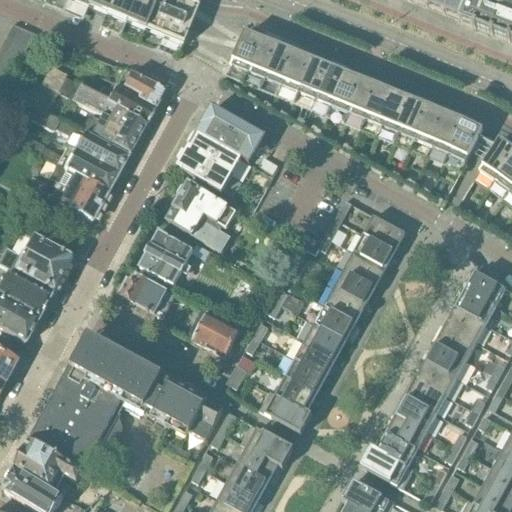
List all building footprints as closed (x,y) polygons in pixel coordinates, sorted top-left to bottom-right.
[(57,0),(60,1),(56,10),(70,16),(73,7),(116,24),(113,33),(126,39),(130,30),(154,40),(150,49),(164,55),(168,46),(179,50),(180,51),(180,50),(183,43),(188,30),(194,17),(194,15),(196,11),(168,0),(57,0)] [(511,0),(405,0),(462,22),(461,24),(473,29),(473,30),(509,44),(511,45),(511,0)] [(5,40),(26,52),(34,37),(12,28),(5,40)] [(230,72),(248,79),(264,39),(246,31),(230,72)] [(248,79),(265,85),(281,45),(264,39),(248,79)] [(0,49),(0,53),(20,64),(26,52),(5,40),(0,49)] [(265,85),(281,92),(298,52),(281,45),(265,85)] [(281,92),(298,99),(314,59),(298,52),(281,92)] [(0,68),(13,76),(20,64),(0,53),(0,68)] [(331,66),(314,59),(298,99),(315,106),(331,66)] [(348,72),(331,66),(315,106),(331,112),(348,72)] [(13,76),(0,68),(0,90),(1,92),(4,93),(23,103),(34,109),(47,116),(59,95),(57,94),(47,88),(39,103),(27,97),(8,86),(13,76)] [(101,118),(107,122),(113,112),(143,128),(144,129),(154,112),(153,111),(118,93),(120,89),(115,87),(111,95),(103,90),(98,99),(65,81),(67,77),(51,68),(41,85),(35,82),(27,97),(39,103),(47,88),(101,118)] [(364,79),(348,72),(331,112),(348,119),(364,79)] [(162,94),(128,77),(127,76),(120,89),(118,93),(153,111),(162,94)] [(381,86),(364,79),(348,119),(365,126),(381,86)] [(398,92),(381,86),(365,126),(381,133),(398,92)] [(414,99),(398,92),(381,133),(398,139),(414,99)] [(431,106),(414,99),(398,139),(415,146),(431,106)] [(448,113),(431,106),(415,146),(431,153),(448,113)] [(117,178),(126,160),(89,139),(80,134),(80,135),(47,117),(47,116),(34,109),(28,120),(50,132),(54,133),(55,130),(68,137),(62,148),(73,154),(85,161),(117,178)] [(264,141),(212,111),(202,129),(202,130),(203,130),(202,132),(203,132),(201,136),(200,135),(199,137),(198,137),(198,138),(242,163),(249,167),(254,159),(264,141)] [(126,160),(143,128),(113,112),(107,122),(101,118),(100,119),(98,124),(92,121),(87,123),(80,134),(89,139),(126,160)] [(466,120),(448,113),(431,153),(448,160),(466,120)] [(485,130),(466,120),(448,160),(465,168),(485,130)] [(232,180),(242,163),(198,138),(197,137),(187,154),(232,180)] [(511,145),(502,139),(497,147),(479,176),(495,186),(511,161),(511,145)] [(65,167),(62,172),(106,196),(117,178),(85,161),(73,154),(65,167)] [(187,154),(180,167),(181,174),(222,197),(232,180),(187,154)] [(511,193),(511,161),(495,186),(509,197),(511,193)] [(62,172),(56,168),(36,204),(51,212),(54,206),(90,226),(106,196),(62,172)] [(180,202),(174,211),(167,225),(221,257),(230,241),(220,235),(222,231),(226,233),(236,216),(188,188),(187,190),(181,191),(178,198),(179,202),(180,202)] [(338,216),(345,220),(352,208),(345,204),(338,216)] [(373,219),(363,238),(393,255),(397,247),(399,249),(405,237),(373,219)] [(325,241),(332,244),(338,232),(332,229),(325,241)] [(159,239),(149,257),(142,270),(141,270),(140,272),(142,273),(174,290),(193,254),(161,238),(162,237),(160,236),(159,238),(159,239)] [(363,238),(353,256),(385,274),(391,263),(389,262),(393,255),(363,238)] [(332,244),(325,241),(319,252),(325,256),(332,244)] [(10,254),(1,270),(51,297),(68,268),(68,266),(69,264),(68,263),(67,261),(31,242),(21,260),(10,254)] [(353,256),(343,274),(373,290),(377,283),(379,284),(385,274),(353,256)] [(295,271),(302,275),(309,263),(302,259),(295,271)] [(302,275),(295,271),(289,283),(295,286),(302,275)] [(343,274),(333,292),(366,310),(371,299),(369,298),(373,290),(343,274)] [(506,293),(474,275),(468,286),(470,288),(466,295),(496,311),(506,293)] [(0,304),(36,325),(48,302),(5,278),(0,286),(0,304)] [(120,306),(133,312),(135,309),(161,323),(174,299),(137,279),(133,287),(129,285),(120,301),(122,302),(120,306)] [(333,292),(324,310),(354,326),(358,319),(360,320),(366,310),(333,292)] [(274,306),(281,310),(288,298),(281,294),(274,306)] [(486,329),(496,311),(466,295),(462,302),(460,301),(454,312),(486,329)] [(36,325),(0,304),(0,335),(22,349),(36,325)] [(281,310),(274,306),(268,318),(274,321),(281,310)] [(324,310),(314,328),(346,345),(352,335),(350,333),(354,326),(324,310)] [(477,347),(486,329),(454,312),(448,322),(451,323),(447,331),(477,347)] [(192,344),(225,361),(240,333),(239,332),(238,332),(207,315),(207,316),(201,313),(188,339),(193,342),(192,344)] [(249,314),(238,332),(239,332),(240,333),(245,336),(248,338),(259,320),(249,314)] [(254,341),(260,345),(268,331),(262,328),(254,341)] [(314,328),(304,345),(334,362),(338,355),(340,356),(346,345),(314,328)] [(467,365),(477,347),(447,331),(442,338),(440,337),(434,347),(467,365)] [(205,446),(223,413),(88,339),(71,370),(70,371),(143,412),(205,446)] [(260,345),(254,341),(246,354),(252,358),(260,345)] [(304,345),(294,363),(326,381),(332,370),(330,369),(334,362),(304,345)] [(457,383),(467,365),(434,347),(429,358),(431,359),(427,366),(457,383)] [(13,366),(0,358),(0,386),(1,388),(13,366)] [(294,363),(284,381),(314,398),(318,390),(320,392),(326,381),(294,363)] [(447,401),(457,383),(427,366),(423,374),(421,373),(415,383),(447,401)] [(491,379),(498,383),(504,371),(498,367),(491,379)] [(233,376),(243,382),(247,375),(237,369),(233,376)] [(29,443),(83,472),(84,473),(91,461),(109,456),(113,448),(117,450),(119,451),(120,451),(122,450),(124,449),(125,447),(125,446),(125,444),(124,442),(122,441),(118,438),(122,431),(119,418),(122,411),(138,421),(143,412),(70,371),(71,370),(69,370),(29,443)] [(243,382),(233,376),(226,387),(236,393),(243,382)] [(498,383),(491,379),(485,391),(492,394),(498,383)] [(284,381),(275,398),(274,399),(307,417),(307,416),(312,406),(310,405),(314,398),(284,381)] [(511,384),(506,381),(497,397),(503,400),(511,384)] [(437,419),(447,401),(415,383),(409,394),(411,395),(407,402),(437,419)] [(312,418),(307,416),(307,417),(274,399),(275,398),(270,395),(259,415),(301,438),(312,418)] [(503,400),(497,397),(488,412),(495,416),(503,400)] [(427,437),(437,419),(407,402),(403,410),(401,408),(395,419),(427,437)] [(472,415),(478,418),(485,407),(478,403),(472,415)] [(478,418),(472,415),(465,426),(472,430),(478,418)] [(218,436),(225,440),(235,420),(229,416),(218,436)] [(418,454),(427,437),(395,419),(389,429),(391,431),(388,438),(418,454)] [(484,420),(478,431),(485,435),(491,424),(484,420)] [(251,429),(240,448),(246,451),(246,450),(279,468),(278,469),(282,472),(293,452),(251,429)] [(511,435),(502,454),(511,459),(511,435)] [(225,440),(218,436),(211,448),(218,452),(225,440)] [(452,450),(459,454),(466,440),(460,437),(452,450)] [(408,472),(408,471),(418,454),(388,438),(384,445),(381,444),(376,453),(375,455),(408,472)] [(29,443),(28,445),(28,446),(29,447),(24,454),(23,454),(14,472),(50,493),(58,476),(76,486),(82,475),(83,472),(29,443)] [(464,457),(471,460),(478,447),(472,443),(464,457)] [(168,446),(164,453),(185,465),(189,458),(168,446)] [(246,451),(237,468),(266,485),(270,477),(273,479),(278,469),(279,468),(246,450),(246,451)] [(459,454),(452,450),(445,464),(451,468),(459,454)] [(376,453),(372,451),(361,471),(403,494),(414,474),(408,471),(408,472),(375,455),(376,453)] [(511,459),(502,454),(492,472),(511,482),(511,459)] [(199,470),(205,474),(213,460),(206,457),(199,470)] [(471,460),(464,457),(456,470),(463,474),(471,460)] [(237,468),(227,486),(259,504),(265,493),(262,492),(266,485),(237,468)] [(205,474),(199,470),(191,484),(198,488),(205,474)] [(14,472),(4,490),(6,498),(30,511),(56,511),(63,501),(59,498),(50,493),(14,472)] [(433,485),(440,488),(447,476),(440,472),(433,485)] [(511,506),(511,505),(511,482),(492,472),(482,490),(511,506)] [(445,491),(452,495),(459,482),(452,479),(445,491)] [(100,500),(106,488),(98,484),(92,495),(100,500)] [(353,484),(342,505),(347,507),(347,506),(358,511),(392,511),(395,508),(353,484)] [(440,488),(433,485),(422,504),(429,508),(440,488)] [(227,486),(217,504),(231,511),(254,511),(259,504),(227,486)] [(482,490),(473,507),(472,508),(479,511),(508,511),(511,506),(482,490)] [(442,511),(452,495),(445,491),(434,511),(435,511),(442,511)] [(179,506),(186,510),(192,498),(186,494),(179,506)]
